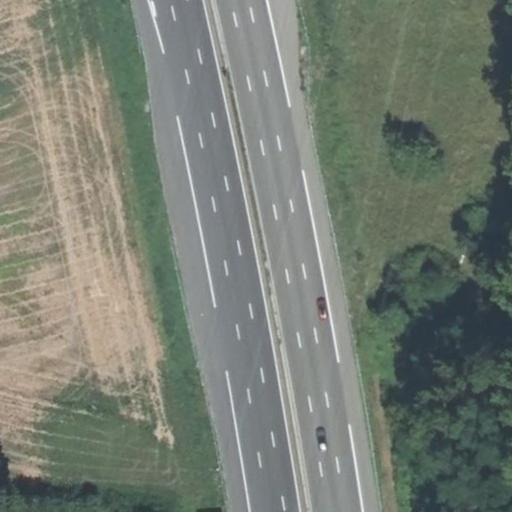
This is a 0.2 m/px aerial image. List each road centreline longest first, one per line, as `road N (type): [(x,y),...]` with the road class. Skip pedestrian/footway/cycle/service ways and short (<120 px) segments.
road 1 (trunk): [(180,0),(275,511)]
road 2 (trunk): [(335,511),(240,0)]
